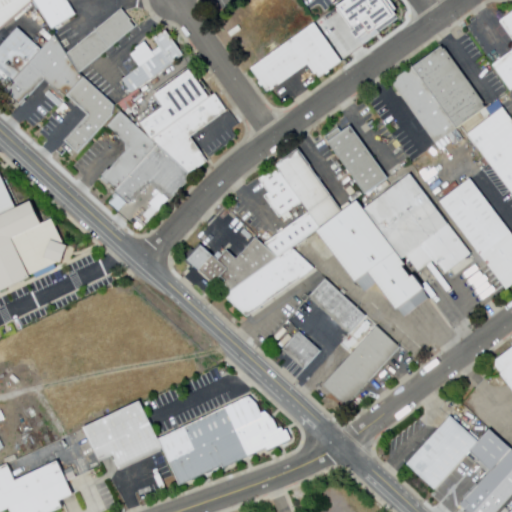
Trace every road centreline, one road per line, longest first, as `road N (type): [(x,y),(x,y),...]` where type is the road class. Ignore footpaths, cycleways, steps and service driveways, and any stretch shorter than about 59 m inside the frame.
road 1 (tertiary): [(0,132),(414,511)]
road 2 (residential): [(468,0),(238,169),(146,266)]
road 3 (residential): [(186,511),(345,448),(511,321)]
road 4 (residential): [(276,139),(176,0)]
